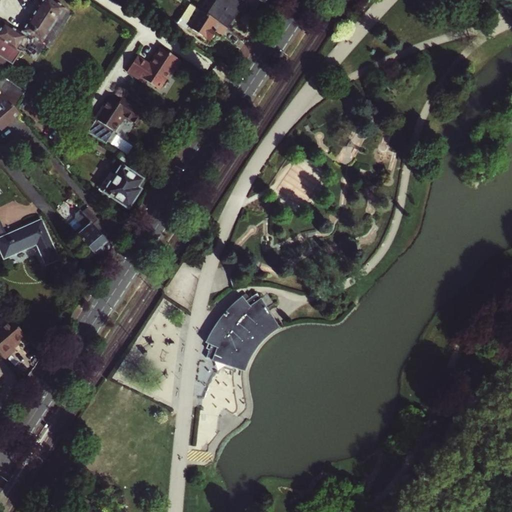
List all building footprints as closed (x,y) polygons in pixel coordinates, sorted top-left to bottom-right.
[(64,8),(52,0),(42,0),(20,33),(4,22),(0,28),(0,57),(12,65),(21,53),(15,49),(26,33),(41,43),(64,8)] [(204,0),(199,9),(200,9),(227,27),(244,1),(243,0),(204,0)] [(227,27),(200,9),(189,26),(209,39),(215,29),(222,34),(227,27)] [(175,70),(182,61),(160,47),(149,64),(137,56),(127,71),(135,77),(137,75),(158,89),(171,68),(175,70)] [(7,79),(0,85),(0,92),(13,107),(28,93),(7,79)] [(13,107),(0,92),(0,129),(18,113),(13,107)] [(118,102),(109,97),(87,131),(106,144),(124,116),(137,125),(140,120),(142,121),(144,118),(142,117),(145,112),(122,97),(118,102)] [(12,160),(26,148),(22,144),(9,155),(12,160)] [(103,191),(127,207),(145,179),(129,169),(134,162),(119,152),(114,159),(121,164),(103,191)] [(92,224),(98,219),(88,207),(81,212),(92,224)] [(80,225),(74,230),(93,252),(96,255),(104,249),(101,245),(106,240),(92,224),(81,212),(79,209),(74,213),(74,218),(80,225)] [(41,219),(5,235),(0,223),(0,251),(3,258),(36,244),(45,265),(58,259),(41,219)] [(240,279),(231,280),(233,288),(242,287),(240,279)] [(277,325),(257,293),(246,300),(243,295),(234,301),(227,309),(218,320),(211,329),(205,341),(209,344),(206,348),(210,349),(208,356),(242,368),(245,361),(250,350),(255,341),(261,336),(269,329),(277,325)] [(25,334),(10,317),(0,326),(0,352),(5,358),(16,348),(13,345),(25,334)]
